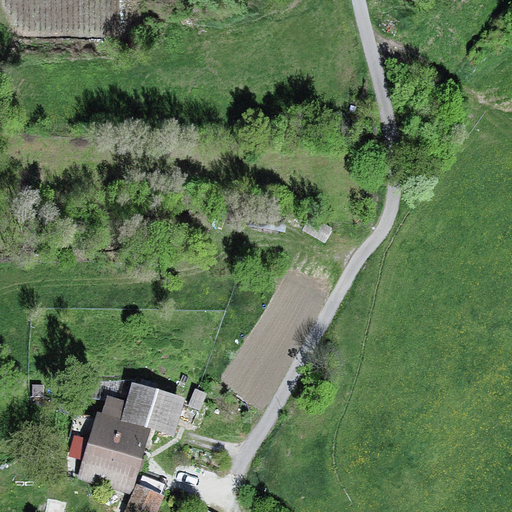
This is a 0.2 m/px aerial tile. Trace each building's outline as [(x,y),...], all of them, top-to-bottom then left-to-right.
[(253,229),(283,234),(285,225),(254,220),(253,229)] [(309,220),(303,231),(323,242),(329,231),(309,220)] [(86,410),(69,477),(132,493),(147,434),(166,439),(176,401),(122,388),(115,417),(86,410)] [(196,390),(188,406),(201,412),(208,396),(196,390)] [(160,511),(169,492),(145,480),(130,511),(160,511)]
